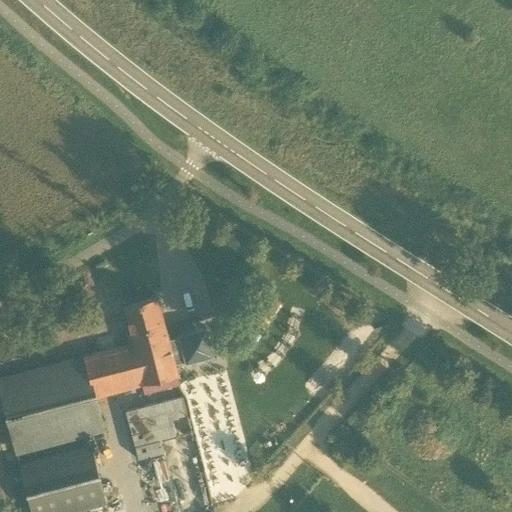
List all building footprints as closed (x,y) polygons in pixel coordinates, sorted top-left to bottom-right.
[(239,332),(261,343),(283,302),(261,291),(239,332)] [(97,396),(106,394),(178,375),(175,364),(185,362),(185,364),(214,356),(206,328),(178,335),(178,337),(169,340),(157,297),(124,306),(131,332),(127,333),(130,344),(87,355),(97,396)] [(0,377),(0,387),(17,454),(106,430),(97,396),(87,355),(0,377)] [(261,412),(275,407),(269,390),(255,396),(261,412)] [(196,436),(194,437),(193,431),(194,431),(194,429),(192,429),(189,418),(191,417),(190,416),(189,416),(183,395),(124,410),(138,461),(163,455),(178,511),(192,511),(212,507),(212,504),(210,504),(210,505),(185,511),(179,511),(175,495),(206,487),(206,488),(207,487),(203,472),(205,472),(205,470),(203,470),(200,459),(202,458),(201,457),(199,457),(198,452),(200,451),(199,450),(198,450),(194,438),(196,438),(196,436)] [(93,446),(39,460),(20,465),(31,511),(72,511),(107,503),(93,446)]
